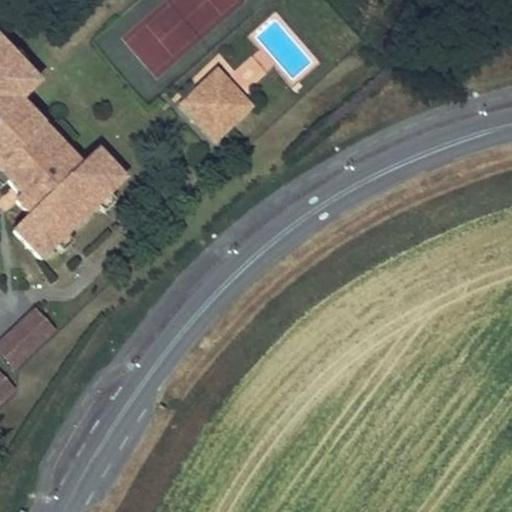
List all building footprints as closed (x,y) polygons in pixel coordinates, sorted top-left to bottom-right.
[(0,164),(2,167),(11,177),(5,182),(19,197),(14,202),(28,218),(12,233),(40,262),(56,247),(52,242),(62,232),(67,236),(98,207),(94,202),(105,192),(109,196),(125,181),(97,150),(80,167),(21,104),(40,86),(20,66),(13,74),(0,60),(0,58),(6,52),(0,46),(0,164)] [(11,49),(6,52),(0,58),(0,60),(13,74),(20,66),(24,63),(11,49)] [(217,70),(180,106),(215,142),(252,107),(217,70)] [(2,167),(0,169),(0,187),(5,182),(11,177),(2,167)] [(114,202),(109,196),(105,192),(94,202),(98,207),(103,213),(114,202)] [(73,243),(67,236),(62,232),(52,242),(56,247),(62,253),(73,243)] [(36,310),(0,342),(0,356),(13,370),(55,331),(36,310)] [(0,402),(14,390),(0,374),(0,402)]
